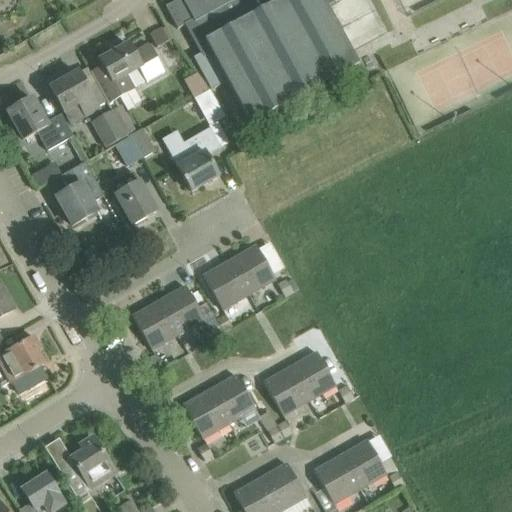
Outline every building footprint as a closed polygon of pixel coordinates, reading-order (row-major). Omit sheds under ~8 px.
[(180,0),(166,7),(178,30),(185,26),(201,56),(210,52),(249,126),(358,67),(327,8),(342,0),(180,0)] [(155,46),(167,40),(161,27),(149,33),(155,46)] [(100,62),(107,75),(95,82),(109,105),(124,97),(116,82),(139,70),(147,84),(165,73),(156,58),(147,44),(133,52),(129,45),(100,62)] [(206,125),(222,117),(200,71),(184,79),(206,125)] [(51,89),(71,126),(99,110),(79,74),(51,89)] [(8,113),(24,141),(37,134),(48,152),(74,138),(61,116),(47,124),(33,100),(8,113)] [(91,123),(106,149),(127,137),(112,111),(91,123)] [(169,153),(168,154),(185,184),(187,183),(192,193),(219,178),(207,158),(221,150),(210,130),(184,145),(178,135),(164,143),(169,153)] [(143,132),(131,139),(144,160),(156,154),(143,132)] [(144,160),(131,139),(117,147),(130,168),(144,160)] [(38,188),(61,174),(53,162),(30,177),(38,188)] [(66,194),(57,199),(73,227),(98,213),(93,204),(104,197),(87,166),(59,182),(66,194)] [(110,187),(133,227),(157,213),(140,183),(139,183),(134,173),(110,187)] [(257,248),(230,263),(249,296),(276,281),(257,248)] [(249,296),(230,263),(204,278),(223,312),(249,296)] [(287,280),(278,285),(285,299),(294,294),(287,280)] [(0,319),(14,312),(0,287),(0,319)] [(186,288),(160,303),(179,337),(205,321),(198,309),(186,288)] [(179,337),(160,303),(133,319),(152,352),(179,337)] [(207,304),(198,309),(205,321),(208,325),(216,321),(207,304)] [(225,316),(217,320),(224,334),(233,329),(225,316)] [(216,321),(208,325),(212,332),(216,338),(224,334),(217,320),(216,321)] [(212,332),(205,336),(208,343),(216,338),(212,332)] [(10,352),(0,358),(0,361),(12,384),(17,381),(42,367),(45,366),(38,354),(41,351),(43,351),(35,338),(10,352)] [(317,354),(291,369),(310,403),(336,387),(317,354)] [(146,360),(154,374),(163,369),(155,355),(146,360)] [(310,403),(291,369),(264,385),(283,418),(310,403)] [(237,377),(210,392),(229,426),(256,410),(237,377)] [(338,392),(345,405),(354,400),(347,386),(338,392)] [(229,426),(210,392),(184,407),(203,441),(229,426)] [(260,419),(268,431),(276,427),(269,414),(260,419)] [(285,421),(276,427),(284,439),(293,434),(285,421)] [(284,439),(276,427),(268,431),(275,444),(284,439)] [(74,464),(60,473),(78,500),(87,493),(116,476),(93,439),(80,447),(84,452),(72,460),(74,464)] [(368,443),(341,458),(360,491),(387,476),(368,443)] [(206,445),(197,449),(205,462),(213,458),(206,445)] [(360,491),(341,458),(315,473),(334,507),(360,491)] [(287,465),(261,481),(278,511),(283,511),(307,499),(287,465)] [(398,473),(389,478),(396,492),(405,487),(398,473)] [(30,504),(19,511),(56,511),(65,506),(59,497),(59,496),(46,476),(22,491),(30,504)] [(278,511),(261,481),(234,496),(243,511),(278,511)] [(98,511),(87,493),(78,500),(85,511),(98,511)] [(138,511),(132,501),(119,509),(120,511),(138,511)]
